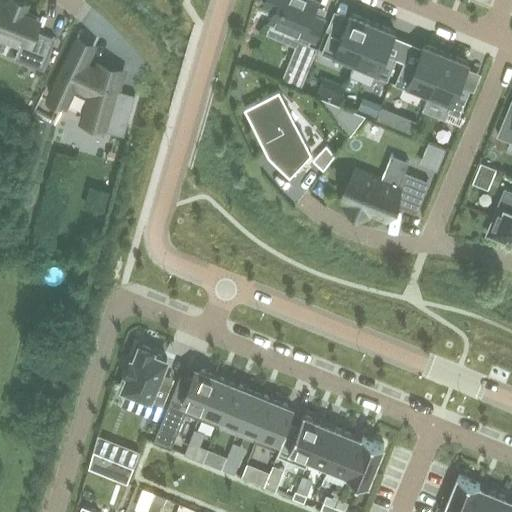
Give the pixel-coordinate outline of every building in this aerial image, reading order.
[(0,0),(0,32),(21,40),(28,43),(25,50),(34,53),(30,62),(43,67),(56,37),(36,29),(40,17),(23,11),(27,0),(0,0)] [(265,0),(264,3),(275,8),(270,19),(314,38),(323,17),(312,13),(317,0),(265,0)] [(354,66),(372,21),(349,12),(341,34),(330,29),(321,52),(354,66)] [(354,66),(387,79),(397,57),(385,53),(395,30),(372,21),(354,66)] [(74,27),(32,113),(54,123),(59,113),(77,122),(106,130),(107,128),(123,132),(122,135),(124,135),(136,94),(134,94),(134,95),(118,91),(121,78),(123,69),(99,62),(89,57),(97,42),(81,34),(82,31),(74,27)] [(293,58),(284,80),(301,87),(310,65),(314,54),(306,50),(308,46),(299,42),(298,46),(293,58)] [(428,97),(446,52),(424,43),(415,65),(404,61),(395,83),(428,97)] [(446,52),(428,97),(449,105),(448,110),(459,115),(470,88),(459,83),(468,61),(446,52)] [(312,152),(311,151),(309,152),(302,138),(271,96),(280,91),(279,89),(244,106),(245,108),(247,107),(268,150),(270,149),(276,159),(290,173),(289,174),(290,175),(312,152)] [(320,97),(320,99),(350,135),(365,115),(320,97)] [(511,112),(507,111),(498,134),(511,140),(511,112)] [(407,135),(404,149),(419,152),(422,138),(407,135)] [(429,142),(421,162),(437,168),(436,169),(437,170),(438,169),(446,148),(428,140),(428,141),(429,142)] [(325,144),(311,159),(323,170),(335,154),(325,144)] [(429,180),(405,171),(399,186),(381,178),(355,168),(342,199),(347,201),(345,205),(367,214),(369,210),(384,216),(392,196),(400,199),(398,204),(414,211),(416,212),(429,180)] [(477,198),(488,201),(491,186),(480,183),(477,198)] [(511,210),(499,205),(487,233),(511,243),(511,210)] [(159,379),(167,357),(153,352),(154,349),(140,344),(134,358),(132,357),(126,371),(129,372),(123,386),(150,397),(144,412),(158,418),(171,385),(159,379)] [(199,417),(216,375),(196,366),(192,378),(180,373),(159,425),(177,432),(186,411),(199,417)] [(199,417),(218,424),(235,382),(216,375),(199,417)] [(235,382),(218,424),(218,425),(222,416),(240,423),(254,390),(235,382)] [(254,390),(240,423),(258,431),(255,440),(272,398),(254,390)] [(255,440),(275,448),(293,406),(272,398),(255,440)] [(277,454),(306,466),(308,462),(307,462),(324,421),(303,413),(295,434),(287,430),(277,454)] [(343,429),(324,421),(307,462),(308,462),(327,470),(343,429)] [(159,425),(153,440),(171,447),(177,432),(159,425)] [(364,435),(362,435),(362,437),(343,429),(327,470),(346,478),(364,435)] [(98,435),(93,450),(103,454),(119,461),(133,466),(139,451),(125,445),(98,435)] [(346,478),(347,478),(348,476),(368,484),(384,443),(364,435),(346,478)] [(198,444),(193,456),(203,460),(208,449),(208,448),(198,444)] [(213,464),(217,453),(208,449),(203,460),(213,464)] [(93,450),(89,466),(97,469),(127,481),(133,466),(119,461),(103,454),(93,450)] [(227,457),(223,467),(234,471),(238,462),(227,457)] [(243,475),(251,479),(256,467),(247,464),(243,475)] [(267,479),(264,485),(275,490),(278,484),(284,468),(273,464),(267,479)] [(466,511),(479,482),(458,474),(443,511),(466,511)] [(479,485),(480,483),(479,482),(466,511),(489,511),(498,492),(479,485)] [(143,489),(140,498),(150,501),(153,493),(143,489)] [(307,494),(296,489),(293,497),(304,501),(307,494)] [(155,492),(152,500),(163,505),(166,497),(155,492)] [(511,511),(511,498),(498,492),(489,511),(511,511)] [(321,508),(329,511),(332,511),(335,505),(324,501),(321,508)]
